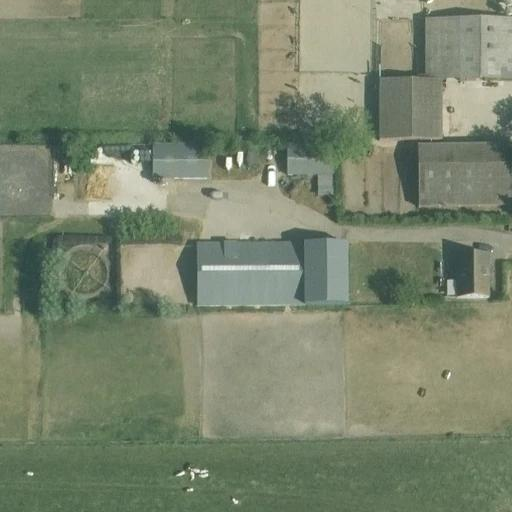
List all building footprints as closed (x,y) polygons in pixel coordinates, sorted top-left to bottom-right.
[(511,82),(511,21),(426,21),(426,81),(381,80),(381,141),(442,141),(442,82),(511,82)] [(155,180),(210,179),(209,146),(155,146),(155,180)] [(289,175),(337,175),(337,146),(289,146),(289,175)] [(511,148),(421,150),(422,209),(511,208),(511,148)] [(102,273),(101,236),(46,238),(47,274),(102,273)] [(305,243),(198,244),(199,306),(199,309),(199,310),(306,309),(326,309),(346,308),(347,308),(348,308),(347,268),(347,252),(347,244),(347,242),(305,243)] [(456,301),(488,301),(487,260),(455,261),(456,301)]
